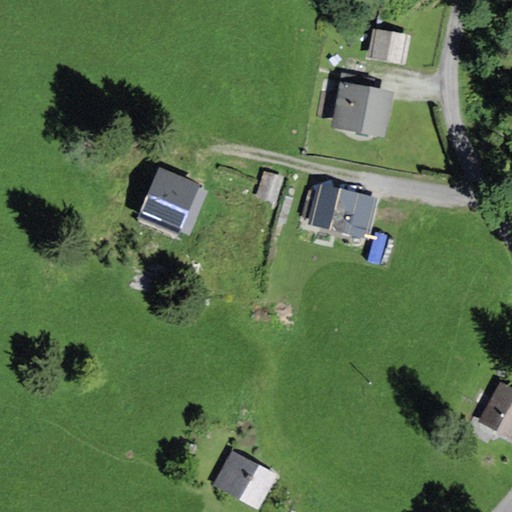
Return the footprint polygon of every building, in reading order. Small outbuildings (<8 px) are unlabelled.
[(408,36),(374,30),(370,55),(404,61),(408,36)] [(391,93),(343,84),(336,124),(384,132),(391,93)] [(281,177),(266,172),(259,194),(274,199),(281,177)] [(201,194),(163,178),(149,212),(187,228),(201,194)] [(359,196),(319,187),(312,220),(352,229),(359,196)] [(511,390),(503,385),(482,419),(511,435),(511,390)] [(274,477),(235,454),(217,484),(256,507),(274,477)]
